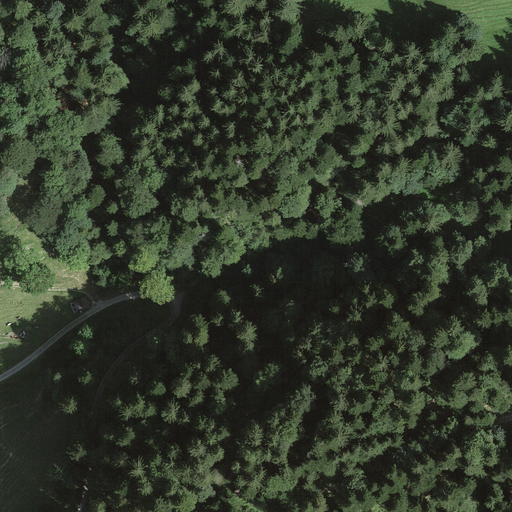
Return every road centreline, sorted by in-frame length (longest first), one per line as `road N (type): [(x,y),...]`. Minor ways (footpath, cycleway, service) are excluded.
road 1 (track): [(0,378),(100,307),(155,293),(174,304),(171,319),(121,357),(98,395),(81,511)]
road 2 (track): [(280,511),(511,419)]
